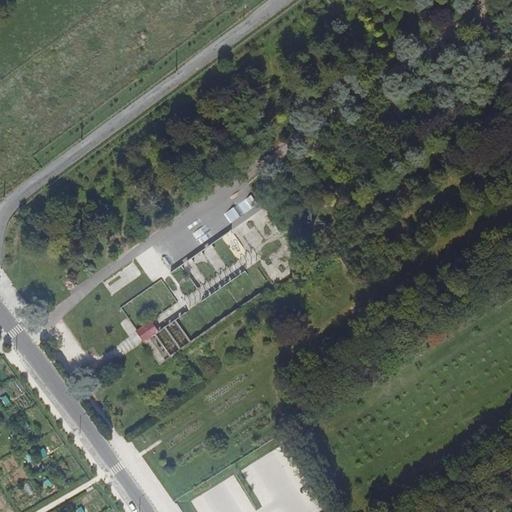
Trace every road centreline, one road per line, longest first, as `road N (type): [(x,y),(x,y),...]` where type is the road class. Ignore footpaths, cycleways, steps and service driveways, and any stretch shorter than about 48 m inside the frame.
road 1 (unclassified): [(282,0),(8,204),(0,232)]
road 2 (residential): [(0,312),(146,511)]
